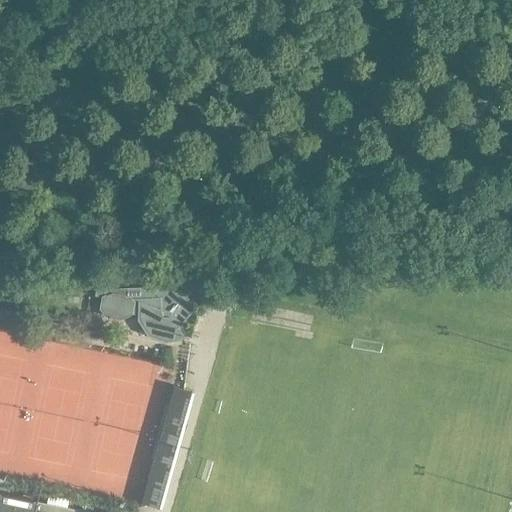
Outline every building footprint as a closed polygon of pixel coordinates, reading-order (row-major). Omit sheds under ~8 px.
[(179,278),(177,285),(190,288),(191,281),(179,278)] [(202,280),(191,281),(192,290),(202,289),(202,280)] [(169,287),(96,289),(95,296),(103,297),(101,308),(109,315),(121,318),(131,313),(141,315),(140,319),(150,333),(166,339),(183,335),(178,327),(194,308),(183,292),(169,287)] [(228,511),(259,390),(248,386),(245,396),(201,406),(198,407),(193,413),(187,423),(157,511),(91,511),(61,507),(58,511),(228,511)] [(34,511),(37,501),(0,493),(0,511),(34,511)]
